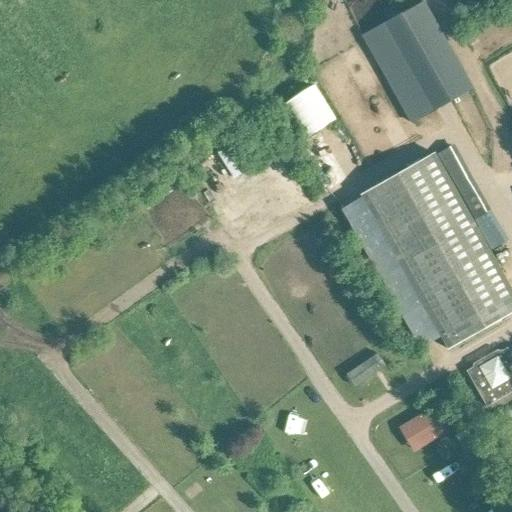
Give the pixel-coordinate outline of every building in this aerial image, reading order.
[(283,99),(305,137),(338,118),(315,80),(283,99)] [(474,220),(491,211),(454,145),(437,155),(474,220)] [(448,349),(511,312),(511,291),(434,154),(360,196),(448,349)] [(486,407),(511,391),(511,357),(506,348),(501,351),(496,350),(473,364),(472,368),(466,371),(486,407)] [(424,446),(446,433),(431,408),(398,428),(405,441),(417,434),(424,446)]
